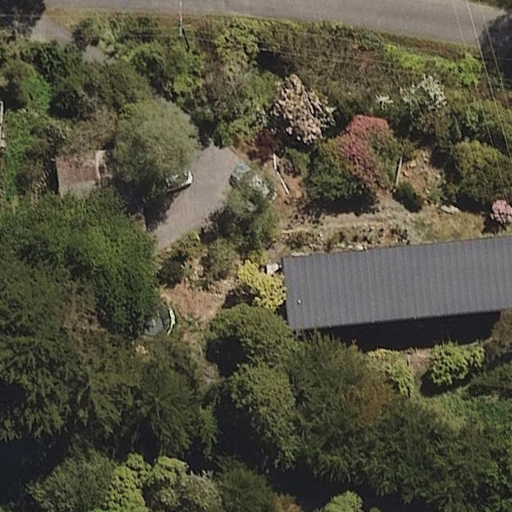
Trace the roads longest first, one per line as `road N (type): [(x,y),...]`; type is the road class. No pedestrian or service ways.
road 1 (residential): [(0,441),(225,477),(365,511)]
road 2 (residential): [(324,0),(511,31)]
